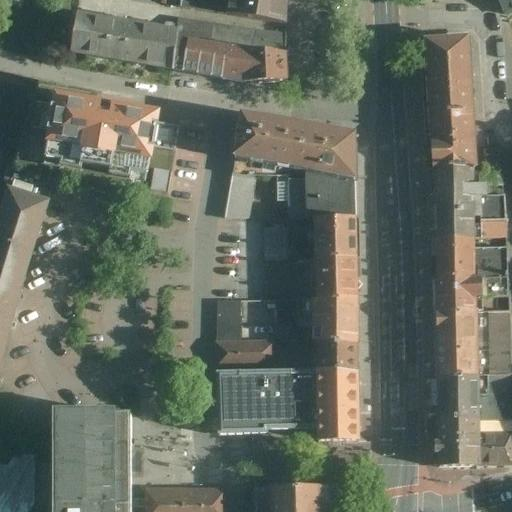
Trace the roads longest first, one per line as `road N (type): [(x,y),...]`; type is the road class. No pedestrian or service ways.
road 1 (residential): [(227,102),(206,245),(206,449),(234,460),(396,467)]
road 2 (tertiary): [(392,114),(396,467)]
road 3 (residential): [(227,102),(0,62)]
road 4 (residential): [(507,129),(488,17),(388,20)]
